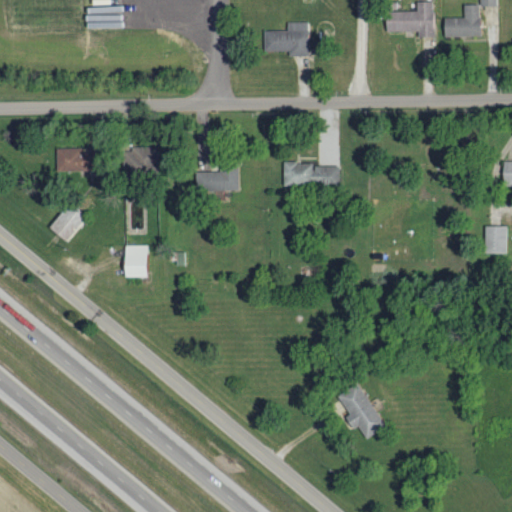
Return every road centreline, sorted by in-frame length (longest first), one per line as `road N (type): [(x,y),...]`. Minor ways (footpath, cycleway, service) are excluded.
road 1 (residential): [(511,98),(0,108)]
road 2 (tertiary): [(332,511),(0,235)]
road 3 (motorway): [(246,511),(0,306)]
road 4 (motorway): [(0,378),(160,511)]
